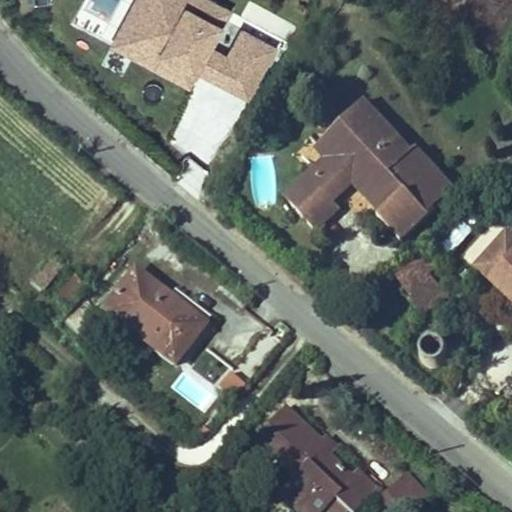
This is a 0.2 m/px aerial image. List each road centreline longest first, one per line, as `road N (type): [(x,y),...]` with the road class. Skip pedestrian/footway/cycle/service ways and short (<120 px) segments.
road 1 (residential): [(511,498),(193,227),(0,32)]
road 2 (unknown): [(300,318),(227,433),(202,444),(174,441),(146,414)]
